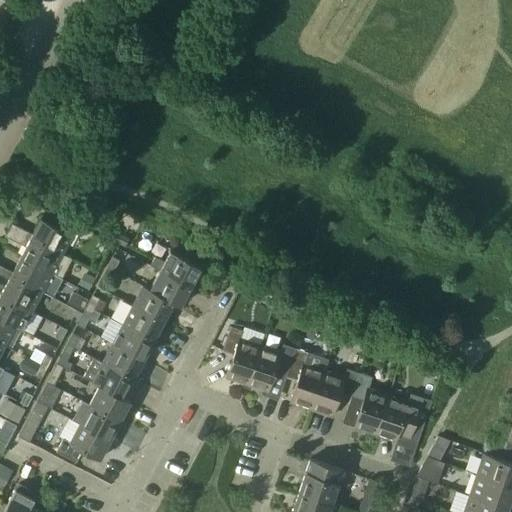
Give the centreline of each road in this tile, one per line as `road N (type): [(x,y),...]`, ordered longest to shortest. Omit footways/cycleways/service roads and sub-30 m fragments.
road 1 (residential): [(0,144),(75,0)]
road 2 (residential): [(176,391),(248,253)]
road 3 (residential): [(120,511),(176,391)]
road 4 (residential): [(118,511),(90,487),(11,444)]
